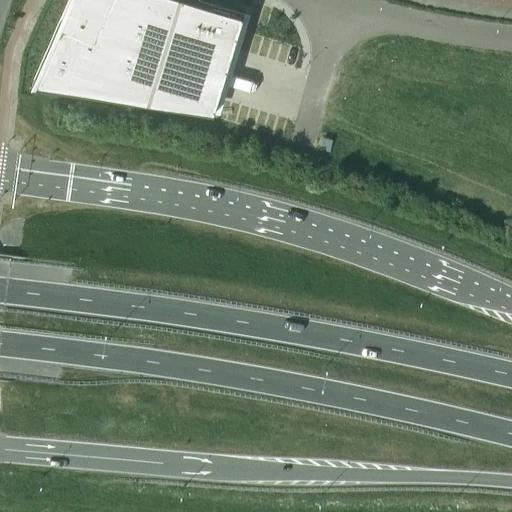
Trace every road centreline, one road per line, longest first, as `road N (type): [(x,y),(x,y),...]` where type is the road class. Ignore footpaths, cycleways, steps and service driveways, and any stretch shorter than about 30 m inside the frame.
road 1 (primary): [(511,306),(353,242),(251,215),(0,183)]
road 2 (primary): [(0,344),(181,366),(511,435)]
road 3 (primary): [(511,376),(299,331),(0,289)]
road 4 (primary): [(57,454),(511,481)]
road 5 (residential): [(333,1),(511,37)]
road 6 (residential): [(333,1),(304,128)]
